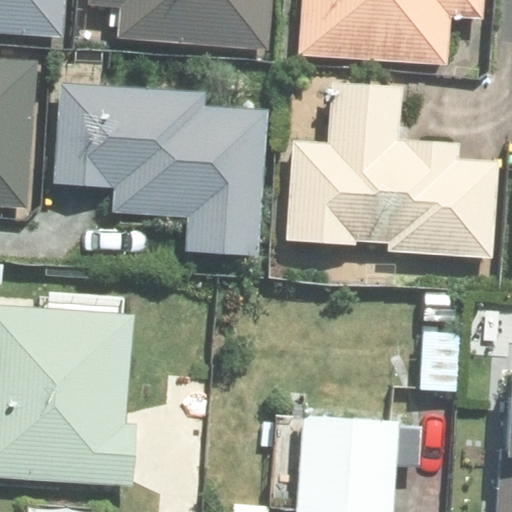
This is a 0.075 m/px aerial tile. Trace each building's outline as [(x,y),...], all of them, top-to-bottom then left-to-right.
[(0,0),(0,24),(58,28),(60,0),(0,0)] [(118,0),(115,28),(261,42),(264,0),(118,0)] [(298,0),(295,47),(445,59),(449,6),(477,8),(477,0),(298,0)] [(0,199),(23,201),(31,51),(0,49),(0,199)] [(281,229),(384,235),(383,243),(488,249),(493,156),(451,154),(452,133),(390,130),(394,74),(326,70),(323,132),(315,132),(315,117),(293,115),(291,132),(286,132),(281,229)] [(198,96),(199,83),(56,73),(50,172),(113,176),(111,202),(185,207),(182,238),(255,243),(264,100),(198,96)] [(335,279),(392,280),(393,256),(363,257),(363,266),(335,266),(335,279)] [(132,417),(119,417),(127,302),(0,293),(0,468),(129,476),(132,417)] [(457,326),(412,325),(410,390),(455,392),(457,326)] [(493,511),(511,511),(511,347),(509,347),(493,511)] [(299,406),(294,499),(388,505),(392,434),(413,434),(415,418),(393,418),(393,412),(299,406)]
